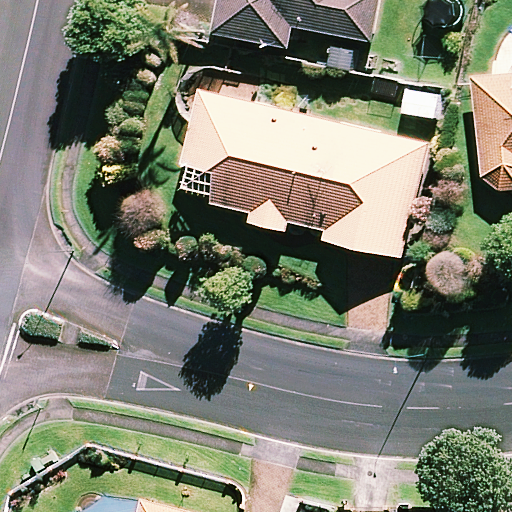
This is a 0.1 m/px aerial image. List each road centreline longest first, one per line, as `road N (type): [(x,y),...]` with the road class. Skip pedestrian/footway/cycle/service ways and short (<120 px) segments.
road 1 (residential): [(0,313),(162,362),(357,404),(511,403)]
road 2 (residential): [(32,0),(0,143)]
